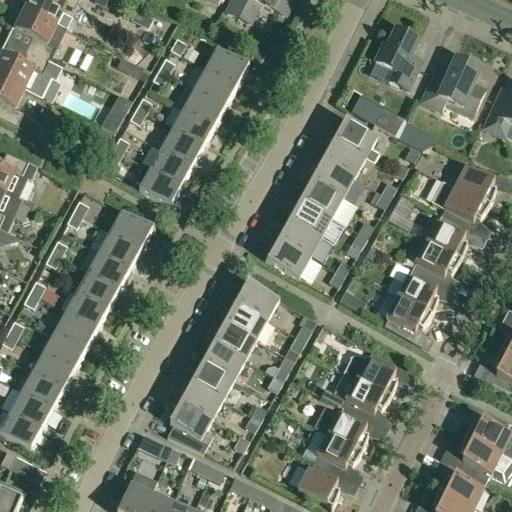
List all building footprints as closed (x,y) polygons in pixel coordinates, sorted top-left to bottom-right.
[(49,0),(30,0),(24,13),(65,33),(70,21),(80,0),(52,0),(52,1),(49,0)] [(234,0),(227,16),(250,28),(260,8),(282,19),(283,16),(286,17),(292,5),(290,3),(291,0),(290,0),(234,0)] [(134,11),(129,22),(149,32),(154,21),(143,16),(134,11)] [(15,32),(14,33),(32,42),(26,54),(49,65),(55,52),(65,33),(24,13),(15,32)] [(422,66),(411,61),(419,45),(395,33),(387,50),(383,49),(375,67),(393,76),(388,85),(408,95),(422,66)] [(184,48),(176,44),(170,55),(179,59),(184,48)] [(197,57),(188,51),(183,60),(192,66),(197,57)] [(0,58),(0,81),(24,94),(42,102),(52,83),(56,86),(63,72),(49,65),(26,54),(20,66),(2,57),(2,58),(1,59),(0,58)] [(206,74),(237,91),(248,71),(218,54),(206,74)] [(143,73),(121,62),(117,71),(138,82),(138,83),(143,85),(144,86),(147,81),(150,74),(144,71),(143,73)] [(437,71),(431,85),(421,107),(442,116),(446,106),(474,118),(486,93),(473,87),(480,73),(476,71),(474,67),(471,64),(468,63),(464,63),(460,64),(456,62),(449,77),(437,71)] [(158,75),(167,80),(173,69),(164,64),(158,75)] [(226,111),(237,91),(206,74),(195,94),(226,111)] [(161,90),(167,80),(158,75),(152,85),(161,90)] [(0,81),(0,122),(16,130),(23,117),(15,113),(24,94),(0,81)] [(511,97),(502,93),(494,109),(484,133),(505,142),(511,128),(511,97)] [(215,131),(226,111),(195,94),(184,114),(215,131)] [(132,107),(119,100),(110,116),(122,123),(132,107)] [(136,114),(144,119),(150,108),(142,103),(136,114)] [(383,112),(374,129),(395,141),(404,123),(383,112)] [(138,130),(144,119),(136,114),(130,125),(138,130)] [(204,151),(215,131),(184,114),(173,134),(204,151)] [(379,158),(371,153),(376,142),(346,125),(334,146),(365,163),(373,168),(379,158)] [(406,128),(399,143),(406,148),(414,132),(406,128)] [(192,171),(204,151),(173,134),(162,154),(192,171)] [(112,153),(121,158),(127,147),(118,142),(112,153)] [(354,183),(365,163),(334,146),(323,166),(354,183)] [(115,169),(121,158),(112,153),(106,164),(115,169)] [(181,192),(192,171),(162,154),(150,175),(181,192)] [(31,186),(37,172),(29,167),(6,157),(0,170),(0,169),(0,194),(6,197),(19,203),(27,184),(31,186)] [(343,203),(354,183),(323,166),(312,186),(343,203)] [(393,178),(402,183),(408,172),(399,167),(393,178)] [(455,192),(490,211),(491,207),(493,203),(495,199),(496,195),(491,193),(498,180),(481,171),(477,178),(465,172),(455,192)] [(170,212),(181,192),(150,175),(139,195),(170,212)] [(490,211),(455,192),(440,185),(430,206),(455,219),(452,226),(469,235),(476,222),(480,225),(482,222),(485,219),(487,215),(490,211)] [(332,223),(343,203),(312,186),(301,206),(332,223)] [(382,198),(390,203),(396,192),(388,187),(382,198)] [(19,203),(6,197),(0,194),(0,234),(7,237),(22,204),(19,203)] [(370,205),(375,209),(382,198),(380,197),(376,195),(370,205)] [(384,214),(390,203),(382,198),(375,209),(384,214)] [(73,216),(82,221),(88,210),(79,205),(73,216)] [(321,243),(332,223),(301,206),(290,226),(321,243)] [(408,221),(393,214),(388,225),(407,235),(413,224),(408,221)] [(76,232),(82,221),(73,216),(67,227),(76,232)] [(111,237),(142,254),(153,234),(122,217),(111,237)] [(310,263),(321,243),(290,226),(279,246),(310,263)] [(462,248),(469,235),(452,226),(448,233),(436,227),(426,247),(461,266),(462,263),(464,258),(466,254),(467,250),(462,248)] [(358,237),(367,242),(373,232),(365,227),(358,237)] [(131,274),(142,254),(111,237),(100,257),(131,274)] [(361,253),(367,242),(358,237),(352,248),(361,253)] [(298,283),(310,263),(279,246),(267,266),(298,283)] [(51,258),(60,262),(66,251),(57,247),(51,258)] [(458,270),(461,266),(426,247),(415,268),(426,274),(423,281),(440,290),(447,277),(451,280),(453,277),(456,274),(458,270)] [(369,253),(365,260),(372,264),(376,257),(369,253)] [(119,294),(131,274),(100,257),(88,277),(119,294)] [(54,273),(60,262),(51,258),(45,268),(54,273)] [(335,277),(344,282),(350,271),(342,266),(335,277)] [(49,283),(52,276),(43,272),(40,278),(49,283)] [(108,314),(119,294),(88,277),(77,297),(108,314)] [(338,292),(344,282),(335,277),(329,287),(338,292)] [(433,303),(440,290),(423,281),(419,288),(408,282),(405,287),(394,282),(386,296),(432,321),(433,317),(435,313),(437,308),(438,304),(433,303)] [(236,308),(267,325),(278,304),(248,287),(236,308)] [(29,299),(38,304),(43,293),(35,288),(29,299)] [(429,325),(432,321),(386,296),(375,316),(386,322),(386,323),(387,324),(384,331),(411,346),(418,332),(422,335),(425,332),(427,328),(429,325)] [(97,334),(108,314),(77,297),(66,317),(97,334)] [(32,315),(38,304),(29,299),(23,310),(32,315)] [(256,345),(267,325),(236,308),(225,328),(256,345)] [(86,354),(97,334),(66,317),(55,337),(86,354)] [(7,339),(16,344),(22,333),(13,328),(7,339)] [(245,365),(256,345),(225,328),(214,348),(245,365)] [(296,341),(305,346),(311,335),(303,331),(296,341)] [(75,374),(86,354),(55,337),(44,357),(75,374)] [(10,355),(16,344),(7,339),(1,350),(10,355)] [(299,357),(305,346),(296,341),(290,352),(299,357)] [(511,343),(510,342),(508,344),(505,348),(503,352),(500,356),(511,362),(511,343)] [(234,385),(245,365),(214,348),(203,368),(234,385)] [(399,372),(382,363),(371,356),(367,364),(360,361),(351,363),(343,378),(390,403),(392,398),(394,394),(396,389),(397,386),(392,385),(399,372)] [(511,362),(500,356),(498,360),(497,364),(495,368),(494,372),(499,374),(491,388),(511,397),(511,362)] [(64,395),(75,374),(44,357),(33,377),(64,395)] [(223,405),(234,385),(203,368),(192,388),(223,405)] [(274,381),(282,386),(289,375),(280,371),(274,381)] [(53,415),(64,395),(33,377),(22,397),(53,415)] [(388,407),(390,403),(343,378),(332,398),(339,402),(335,409),(341,412),(370,427),(377,414),(381,417),(383,414),(386,410),(388,407)] [(276,397),(282,386),(274,381),(268,392),(276,397)] [(212,425),(223,405),(192,388),(181,408),(212,425)] [(324,394),(320,401),(335,409),(339,402),(332,398),(324,394)] [(41,435),(53,415),(22,397),(11,418),(41,435)] [(205,436),(212,425),(181,408),(169,428),(172,430),(166,441),(201,458),(211,439),(205,436)] [(252,421),(260,426),(266,415),(258,410),(252,421)] [(341,412),(338,419),(324,411),(313,432),(327,439),(361,458),(363,454),(365,450),(367,445),(368,441),(363,440),(370,427),(341,412)] [(501,459),(511,464),(511,430),(486,417),(482,424),(479,430),(475,427),(470,433),(468,438),(466,442),(501,459)] [(0,437),(30,455),(41,435),(11,418),(0,436),(0,437)] [(254,437),(260,426),(252,421),(245,432),(254,437)] [(359,461),(361,458),(327,439),(312,467),(341,482),(348,468),(352,472),(355,468),(357,465),(359,461)] [(234,452),(243,457),(249,445),(240,441),(234,452)] [(511,464),(501,459),(466,442),(464,446),(462,450),(460,458),(465,459),(458,473),(487,487),(491,479),(504,485),(511,474),(511,464)] [(166,464),(171,452),(162,448),(157,460),(166,464)] [(171,452),(166,464),(175,468),(181,456),(171,452)] [(10,473),(17,461),(7,456),(1,468),(10,473)] [(17,461),(10,473),(20,478),(26,466),(17,461)] [(207,484),(213,471),(201,466),(196,478),(200,480),(207,484)] [(334,495),(341,482),(312,467),(308,475),(297,469),(288,486),(299,492),(297,494),(330,511),(332,511),(333,511),(336,506),(337,501),(339,496),(334,495)] [(213,471),(207,484),(218,489),(224,477),(213,471)] [(468,511),(474,511),(487,487),(458,473),(452,486),(448,483),(445,486),(442,490),(440,493),(438,497),(468,511)] [(145,511),(152,498),(157,485),(136,476),(119,511),(145,511)] [(203,493),(207,484),(200,480),(196,490),(203,493)] [(248,503),(254,491),(243,486),(237,498),(248,503)] [(254,491),(248,503),(259,509),(265,497),(254,491)] [(0,496),(0,495),(0,511),(18,511),(22,505),(0,496)] [(468,511),(438,497),(436,501),(435,505),(433,510),(432,511),(468,511)] [(170,511),(172,507),(152,498),(145,511),(170,511)]
